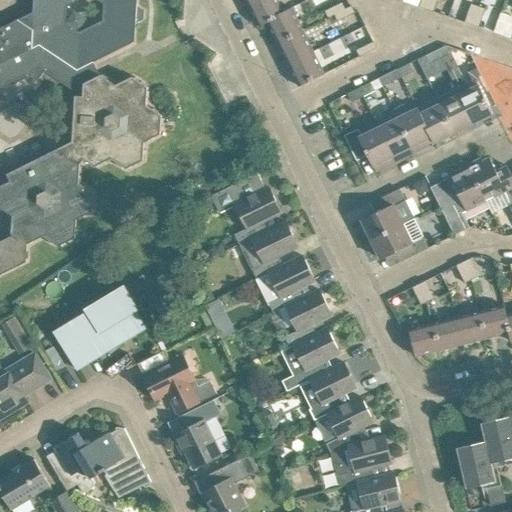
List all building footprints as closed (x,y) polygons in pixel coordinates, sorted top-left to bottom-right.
[(95,208),(95,203),(93,203),(93,201),(95,201),(95,196),(94,196),(94,193),(90,190),(91,189),(86,185),(85,187),(79,183),(79,182),(80,182),(81,175),(79,175),(79,173),(81,173),(81,166),(80,166),(80,164),(77,163),(81,157),(95,167),(96,166),(97,167),(103,164),(102,163),(104,162),(105,163),(111,160),(110,159),(111,158),(117,163),(117,164),(122,168),(123,166),(126,168),(129,167),(130,169),(134,166),(133,165),(136,164),(136,165),(141,163),(140,161),(143,160),(143,156),(145,156),(145,150),(144,150),(144,142),(151,139),(152,140),(158,137),(157,136),(160,134),(160,131),(162,131),(163,126),(161,126),(161,123),(163,123),(163,118),(161,118),(161,115),(158,113),(159,112),(154,108),(153,109),(146,105),(147,97),(149,98),(149,91),(147,91),(147,87),(145,85),(146,84),(142,81),(141,83),(139,81),(140,80),(135,77),(134,78),(132,77),(128,78),(128,77),(122,80),(123,81),(116,85),(115,84),(116,83),(110,79),(109,81),(107,79),(108,78),(103,74),(102,76),(101,75),(97,77),(90,64),(135,42),(136,23),(144,19),(144,10),(137,6),(137,0),(33,0),(33,12),(0,28),(0,274),(26,262),(26,258),(28,258),(28,252),(27,252),(27,244),(31,242),(31,244),(37,241),(36,239),(43,236),(50,240),(49,242),(54,245),(55,244),(58,246),(61,245),(62,246),(66,244),(66,242),(68,241),(69,243),(73,240),(73,239),(75,238),(76,234),(77,234),(78,227),(76,227),(76,219),(83,216),(84,217),(90,215),(89,213),(93,211),(93,208),(95,208)] [(283,13),(282,12),(276,0),(254,0),(248,3),(259,26),(268,22),(267,21),(283,13)] [(426,9),(429,0),(421,0),(419,7),(426,9)] [(433,11),(436,0),(429,0),(426,9),(433,11)] [(345,8),(342,2),(325,11),(328,18),(334,15),(345,8)] [(471,24),(478,6),(471,4),(464,22),(471,24)] [(337,21),(355,12),(351,5),(345,8),(334,15),(337,21)] [(478,27),(485,8),(478,6),(471,24),(478,27)] [(302,30),(291,8),(282,12),(283,13),(267,21),(268,22),(278,42),(302,30)] [(511,38),(511,17),(501,14),(495,32),(511,38)] [(313,51),(302,30),(278,42),(288,64),(313,51)] [(335,69),(377,48),(374,41),(356,50),(355,46),(330,59),(335,69)] [(440,58),(456,50),(458,51),(459,50),(446,45),(436,50),(440,58)] [(440,58),(436,50),(425,55),(429,63),(440,58)] [(324,74),(313,51),(288,64),(299,86),(324,74)] [(413,71),(409,63),(398,69),(402,77),(413,71)] [(402,77),(398,69),(389,74),(392,81),(402,77)] [(374,90),(371,82),(359,88),(363,96),(374,90)] [(493,114),(479,85),(458,95),(472,124),(493,114)] [(363,96),(359,88),(348,94),(352,101),(363,96)] [(472,124),(458,95),(439,104),(453,133),(472,124)] [(431,137),(420,113),(418,108),(409,112),(405,104),(394,110),(415,152),(433,143),(431,137)] [(453,133),(439,104),(420,113),(431,137),(433,143),(453,133)] [(415,152),(394,110),(384,115),(388,122),(378,127),(395,162),(415,152)] [(395,162),(378,127),(358,137),(352,125),(342,130),(356,160),(367,155),(373,166),(376,171),(395,162)] [(506,190),(511,186),(511,175),(507,166),(496,171),(490,157),(482,161),(481,158),(467,165),(485,201),(506,191),(506,190)] [(485,201),(467,165),(455,171),(457,174),(450,177),(458,195),(448,200),(461,228),(472,223),(466,210),(485,201)] [(282,212),(269,187),(265,189),(257,173),(211,196),(220,213),(236,205),(247,229),(236,234),(241,245),(253,239),(266,231),(261,222),(282,212)] [(414,218),(405,200),(400,188),(370,203),(376,214),(362,221),(371,239),(414,218)] [(429,248),(423,236),(414,218),(371,239),(380,258),(391,253),(396,264),(429,248)] [(278,256),(298,246),(286,221),(266,231),(253,239),(241,245),(253,271),(257,279),(269,273),(282,265),(278,256)] [(295,290),(315,280),(303,255),(282,265),(269,273),(282,298),(269,304),(274,313),(286,307),(299,299),(295,290)] [(478,276),(469,259),(463,262),(471,279),(478,276)] [(471,279),(463,262),(456,265),(465,283),(471,279)] [(434,298),(425,281),(419,284),(427,302),(434,298)] [(76,369),(146,326),(135,309),(129,312),(126,308),(135,302),(124,284),(84,308),(86,311),(53,331),(76,369)] [(427,302),(419,284),(412,287),(421,305),(427,302)] [(321,320),(332,314),(319,289),(299,299),(286,307),(299,332),(287,338),(291,348),(294,347),(316,334),(316,333),(314,328),(323,324),(321,320)] [(209,290),(199,295),(204,305),(214,300),(209,290)] [(216,300),(206,305),(211,314),(218,311),(219,305),(216,300)] [(509,332),(505,315),(506,314),(504,305),(479,311),(486,338),(508,332),(509,332)] [(486,338),(479,311),(456,317),(463,343),(486,338)] [(463,343),(456,317),(433,323),(440,349),(463,343)] [(440,349),(433,323),(409,329),(415,355),(440,349)] [(319,363),(340,353),(327,328),(316,333),(316,334),(294,347),(304,367),(292,373),(299,386),(311,380),(324,372),(319,363)] [(24,395),(51,379),(35,353),(7,370),(9,373),(0,378),(0,418),(28,402),(24,395)] [(198,386),(183,354),(143,374),(155,400),(167,394),(177,413),(217,393),(210,380),(198,386)] [(336,397),(356,387),(344,362),(324,372),(311,380),(323,405),(311,411),(315,420),(327,413),(341,406),(336,397)] [(243,385),(236,389),(241,400),(249,396),(243,385)] [(373,421),(361,396),(341,406),(327,413),(339,438),(327,444),(332,454),(349,445),(359,443),(358,442),(353,431),(373,421)] [(221,454),(205,421),(220,413),(213,400),(185,413),(192,426),(173,435),(178,445),(181,443),(193,468),(221,454)] [(511,458),(511,423),(510,416),(481,423),(485,441),(491,463),(511,458)] [(151,482),(125,428),(117,427),(92,442),(90,439),(86,438),(83,440),(78,433),(55,446),(83,494),(91,489),(92,482),(90,478),(102,470),(119,498),(151,482)] [(370,468),(372,467),(392,462),(385,435),(358,442),(359,443),(349,445),(332,454),(340,486),(358,482),(372,477),(370,468)] [(284,438),(274,442),(278,450),(284,447),(282,444),(286,442),(284,438)] [(495,481),(491,463),(485,441),(457,448),(466,488),(495,481)] [(231,511),(245,505),(234,483),(259,471),(250,454),(220,469),(202,478),(207,489),(204,491),(210,502),(207,504),(210,511),(231,511)] [(51,486),(44,476),(34,459),(21,467),(19,464),(11,469),(13,472),(0,479),(0,491),(11,510),(51,486)] [(381,511),(379,505),(401,499),(394,472),(372,477),(358,482),(364,507),(351,511),(381,511)] [(505,502),(501,484),(486,488),(490,506),(505,502)] [(80,511),(67,490),(50,501),(56,511),(80,511)]
